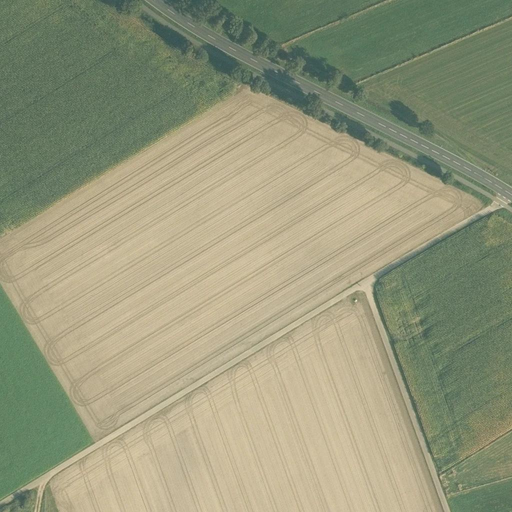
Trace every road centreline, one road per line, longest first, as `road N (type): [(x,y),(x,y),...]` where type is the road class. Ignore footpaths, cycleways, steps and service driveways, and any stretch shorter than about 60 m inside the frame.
road 1 (track): [(511,194),(0,504)]
road 2 (tertiary): [(511,195),(230,48),(155,0)]
road 3 (track): [(363,281),(445,511)]
